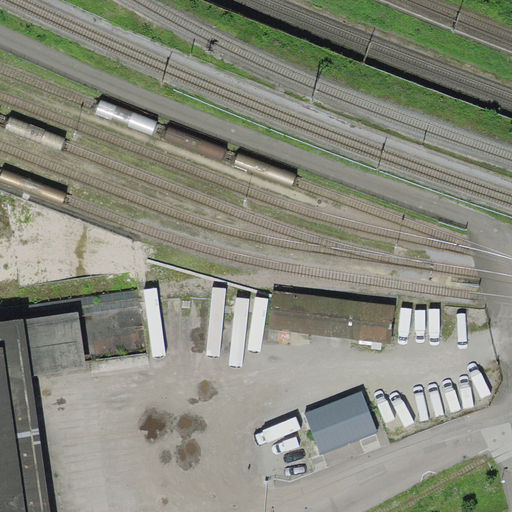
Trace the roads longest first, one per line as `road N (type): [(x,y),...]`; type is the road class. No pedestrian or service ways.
road 1 (unknown): [(511,268),(489,221),(458,203),(0,26)]
road 2 (unclassified): [(339,511),(511,429)]
